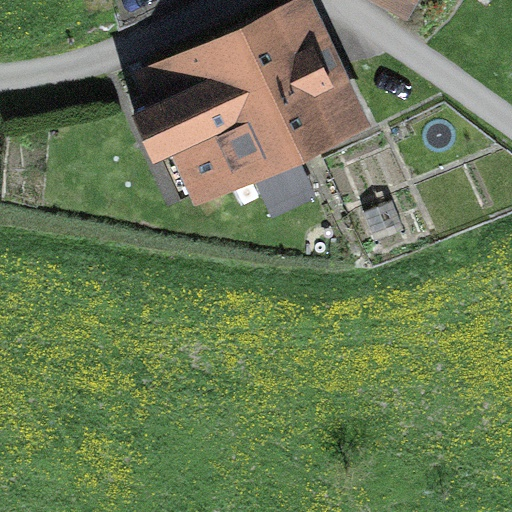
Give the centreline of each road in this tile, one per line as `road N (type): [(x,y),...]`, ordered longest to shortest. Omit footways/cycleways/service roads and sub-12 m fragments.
road 1 (unclassified): [(232,0),(65,60),(0,67)]
road 2 (track): [(326,0),(511,138)]
